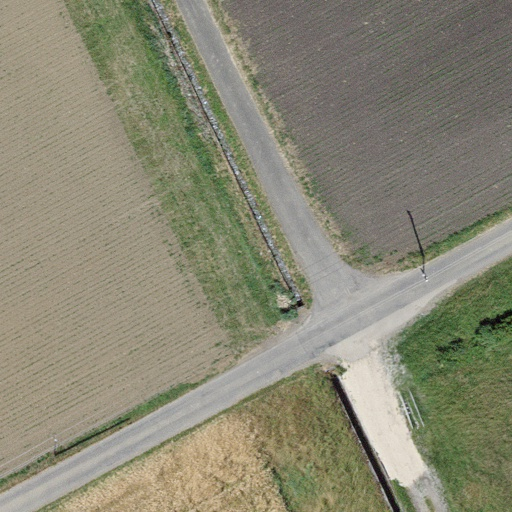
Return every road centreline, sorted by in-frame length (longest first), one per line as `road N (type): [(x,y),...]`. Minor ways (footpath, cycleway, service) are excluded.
road 1 (track): [(511,236),(1,511)]
road 2 (track): [(192,0),(436,511)]
